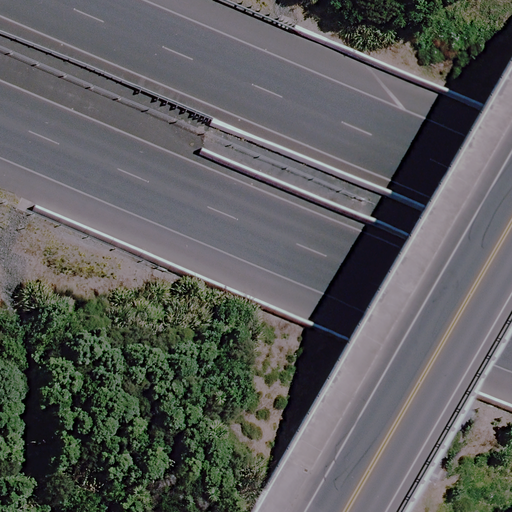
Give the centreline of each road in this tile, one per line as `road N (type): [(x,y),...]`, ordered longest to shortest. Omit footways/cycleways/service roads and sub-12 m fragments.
road 1 (motorway): [(511,316),(0,98)]
road 2 (motorway): [(106,0),(511,168)]
road 3 (tertiary): [(511,224),(343,511)]
